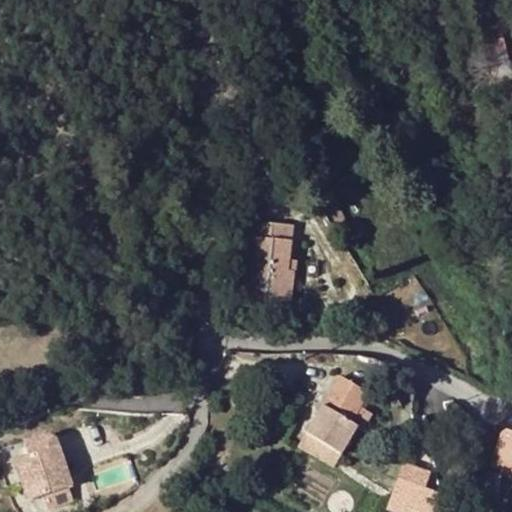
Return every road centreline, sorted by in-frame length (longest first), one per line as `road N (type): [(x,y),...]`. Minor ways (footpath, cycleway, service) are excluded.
road 1 (unclassified): [(203,0),(211,341)]
road 2 (unclassified): [(211,341),(354,340),(394,349),(511,408)]
road 3 (unclassified): [(211,341),(193,391),(171,404),(59,402),(0,420)]
